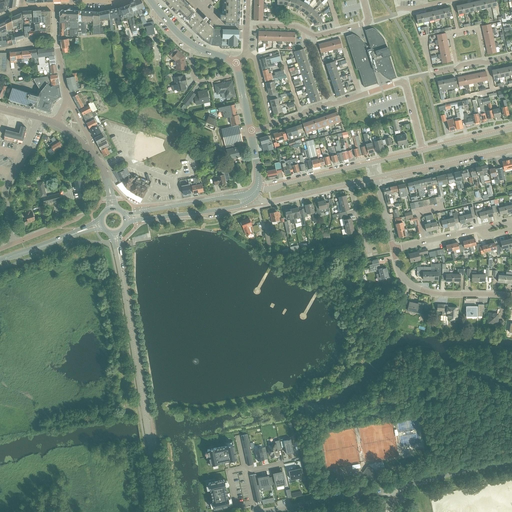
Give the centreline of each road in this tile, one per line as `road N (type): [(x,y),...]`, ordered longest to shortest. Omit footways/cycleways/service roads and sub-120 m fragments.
road 1 (secondary): [(161,511),(115,233)]
road 2 (residential): [(393,248),(402,278),(424,291),(511,295)]
road 3 (unclassified): [(263,511),(402,485)]
road 4 (tertiary): [(376,177),(511,146)]
road 5 (tertiary): [(257,189),(124,215)]
road 6 (unclassified): [(14,243),(5,193),(39,117)]
road 7 (tertiary): [(126,221),(257,199)]
road 8 (residential): [(511,225),(393,248)]
